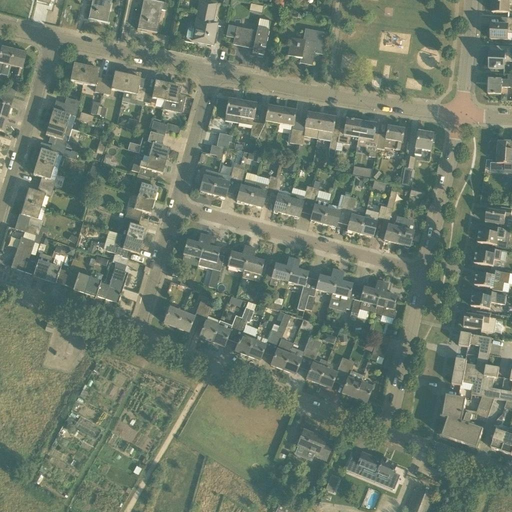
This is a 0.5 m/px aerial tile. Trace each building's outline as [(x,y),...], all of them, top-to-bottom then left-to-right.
[(87,0),(87,1),(93,2),(89,19),(88,19),(88,20),(107,24),(107,23),(105,23),(109,0),(87,0)] [(163,4),(143,0),(144,1),(138,30),(137,30),(157,34),(156,34),(157,28),(156,28),(161,4),(163,4)] [(511,0),(492,0),(492,13),(509,14),(509,5),(511,4),(511,0)] [(216,6),(201,3),(193,41),(212,46),(217,25),(213,24),(216,6)] [(511,19),(501,19),(501,25),(491,25),(491,40),(508,41),(508,34),(511,34),(511,19)] [(268,31),(270,22),(259,20),(258,29),(257,29),(256,33),(237,29),(235,36),(233,45),(253,49),(252,54),(263,56),(269,31),(268,31)] [(324,46),(327,34),(305,30),(303,42),(290,39),(287,57),(306,61),(305,65),(312,67),(316,45),(324,46)] [(10,67),(13,51),(1,48),(0,54),(0,74),(1,75),(7,77),(10,67)] [(511,62),(511,55),(511,48),(501,48),(500,54),(490,53),(489,69),(504,70),(504,62),(511,62)] [(22,70),(26,54),(13,51),(10,67),(17,69),(15,77),(20,78),(21,70),(22,70)] [(86,68),(79,66),(74,65),(70,82),(83,84),(87,67),(86,67),(86,68)] [(94,70),(87,68),(87,67),(83,84),(96,87),(95,93),(102,94),(105,81),(98,79),(99,70),(94,69),(94,70)] [(127,76),(119,75),(119,74),(114,73),(112,82),(105,81),(102,94),(110,96),(111,90),(124,93),(127,76)] [(511,88),(511,75),(508,76),(508,80),(489,80),(488,95),(501,95),(502,88),(511,88)] [(135,78),(128,77),(128,76),(127,76),(124,93),(122,99),(136,101),(143,103),(146,89),(145,89),(145,86),(139,85),(140,79),(135,78)] [(167,85),(160,84),(160,83),(155,82),(153,91),(146,89),(143,103),(151,105),(152,99),(165,102),(168,85),(167,85)] [(176,87),(168,85),(169,85),(168,85),(165,102),(163,110),(182,114),(185,97),(179,96),(181,88),(176,87)] [(14,98),(16,90),(4,87),(2,95),(14,98)] [(0,119),(7,121),(10,109),(0,105),(0,101),(2,95),(0,94),(0,119)] [(78,110),(80,103),(67,99),(64,106),(78,110)] [(238,125),(242,102),(228,100),(224,122),(238,125)] [(253,121),(256,105),(242,102),(238,125),(252,127),(250,137),(256,138),(259,124),(252,123),(253,121)] [(49,123),(66,129),(70,116),(76,118),(78,110),(64,106),(62,113),(53,111),(49,123)] [(279,125),(282,109),(268,107),(265,123),(279,125)] [(292,127),(295,112),(282,109),(279,125),(292,127)] [(317,140),(321,116),(307,114),(304,132),(298,131),(296,145),(302,146),(303,137),(317,140)] [(339,130),(333,130),(335,118),(321,116),(317,140),(330,142),(328,154),(329,158),(334,159),(336,144),(337,144),(339,133),(339,129),(339,130)] [(126,121),(119,119),(117,126),(124,128),(126,121)] [(339,133),(337,144),(342,145),(348,146),(350,137),(358,139),(361,123),(353,121),(350,121),(347,120),(346,120),(344,134),(339,133)] [(165,132),(167,126),(153,122),(152,128),(165,132)] [(71,150),(73,144),(68,143),(71,130),(66,129),(49,123),(45,136),(50,137),(48,143),(52,144),(52,145),(66,149),(66,148),(71,150)] [(375,125),(361,123),(358,139),(366,140),(365,148),(365,150),(366,152),(367,153),(369,154),(369,157),(375,158),(376,150),(377,150),(377,149),(378,139),(373,138),(375,125)] [(262,139),(265,125),(259,124),(256,138),(262,139)] [(400,151),(403,130),(387,127),(386,137),(378,136),(378,139),(377,149),(383,151),(384,149),(400,151)] [(144,156),(166,162),(165,162),(167,154),(168,154),(169,149),(161,147),(165,132),(152,128),(149,137),(144,156)] [(296,145),(298,131),(292,130),(290,144),(296,145)] [(418,133),(415,150),(414,155),(421,157),(422,151),(430,152),(431,143),(434,144),(435,136),(432,136),(432,135),(418,133)] [(227,150),(229,143),(224,142),(226,136),(219,134),(216,147),(223,149),(227,150)] [(511,141),(511,146),(507,146),(507,143),(498,143),(497,165),(505,165),(504,171),(511,171),(511,141)] [(221,161),(223,149),(216,147),(211,146),(210,155),(217,156),(216,160),(221,161)] [(70,153),(65,151),(52,147),(50,153),(41,150),(37,163),(58,170),(62,157),(63,158),(74,161),(77,154),(71,152),(70,153)] [(111,162),(112,156),(105,155),(103,164),(116,167),(116,164),(111,162)] [(138,175),(151,179),(155,180),(157,174),(162,175),(164,170),(163,170),(165,163),(166,163),(166,162),(144,156),(142,163),(141,163),(139,167),(133,165),(131,172),(139,174),(138,175)] [(412,170),(414,159),(406,158),(404,168),(412,170)] [(53,190),(55,183),(54,182),(58,170),(37,163),(33,176),(42,178),(40,185),(41,185),(41,186),(53,190)] [(298,165),(290,163),(288,171),(296,173),(298,165)] [(104,167),(101,172),(106,176),(110,171),(104,167)] [(236,181),(239,169),(233,168),(231,178),(218,175),(212,196),(225,200),(226,193),(232,195),(235,181),(236,181)] [(245,171),(243,170),(239,169),(236,181),(242,183),(245,171)] [(376,170),(371,176),(376,180),(381,174),(376,170)] [(212,196),(218,175),(215,174),(205,171),(199,193),(212,196)] [(94,181),(96,176),(90,173),(88,173),(86,178),(94,181)] [(291,195),(278,192),(280,187),(282,186),(283,183),(282,181),(283,177),(277,175),(276,179),(273,191),(271,197),(277,199),(273,212),(286,216),(291,194),(291,195)] [(156,195),(158,189),(149,187),(151,181),(138,177),(136,183),(141,185),(138,197),(154,202),(156,194),(156,195)] [(273,191),(276,179),(270,177),(268,187),(255,183),(249,206),(262,209),(267,190),(273,191)] [(249,206),(255,183),(245,180),(243,187),(240,187),(236,203),(249,206)] [(53,190),(41,186),(40,187),(39,187),(37,193),(28,190),(25,203),(41,208),(45,196),(51,197),(53,190)] [(309,201),(313,189),(307,187),(304,197),(291,194),(286,216),(298,219),(304,199),(309,201)] [(323,225),(327,210),(326,210),(329,202),(316,199),(319,190),(313,189),(309,201),(315,202),(310,222),(323,225)] [(423,199),(424,192),(411,189),(409,196),(413,197),(423,199)] [(389,222),(396,193),(395,193),(391,192),(387,208),(383,221),(389,222)] [(154,203),(154,202),(138,197),(134,210),(128,208),(127,215),(140,219),(142,212),(150,215),(152,210),(151,210),(154,203)] [(343,225),(350,198),(343,197),(340,208),(337,207),(336,212),(327,210),(323,225),(335,229),(337,223),(343,225)] [(364,220),(363,219),(354,217),(356,212),(353,212),(356,200),(350,198),(343,225),(348,226),(347,232),(359,235),(364,220)] [(428,202),(422,201),(419,209),(425,211),(428,202)] [(47,235),(47,233),(48,230),(41,228),(43,223),(41,222),(37,221),(41,208),(25,203),(21,215),(29,218),(27,224),(30,225),(30,227),(27,226),(27,227),(25,233),(41,238),(43,234),(47,235)] [(383,221),(387,208),(381,207),(380,207),(379,214),(366,211),(363,219),(364,220),(359,235),(372,239),(376,223),(377,219),(383,221)] [(511,220),(511,213),(511,210),(501,208),(500,213),(487,211),(485,223),(504,226),(505,219),(511,220)] [(145,235),(146,230),(137,227),(139,221),(126,217),(124,223),(122,229),(122,236),(143,242),(142,242),(144,234),(145,235)] [(397,245),(403,219),(397,217),(394,228),(388,226),(384,242),(397,245)] [(409,248),(411,241),(413,233),(414,228),(414,227),(410,226),(412,221),(403,219),(397,245),(409,248)] [(503,241),(505,230),(494,229),(493,233),(480,231),(478,243),(497,246),(498,240),(503,241)] [(35,257),(41,238),(25,233),(22,240),(21,239),(22,239),(21,239),(14,260),(13,261),(14,261),(11,269),(12,269),(24,273),(28,261),(29,261),(28,261),(30,255),(35,257)] [(122,236),(117,235),(114,248),(111,247),(110,249),(107,248),(107,252),(115,255),(128,259),(130,253),(139,255),(140,250),(142,243),(143,242),(122,236)] [(199,262),(205,236),(200,235),(198,244),(187,241),(183,256),(194,258),(193,260),(199,262)] [(220,272),(224,258),(218,256),(220,250),(209,247),(211,238),(205,236),(199,262),(198,267),(220,272)] [(243,273),(250,248),(245,246),(242,256),(231,253),(227,267),(238,270),(237,272),(243,273)] [(260,276),(264,262),(253,259),(256,249),(250,248),(243,273),(242,278),(258,283),(260,276)] [(500,262),(501,252),(490,250),(489,254),(476,252),(474,264),(493,267),(494,261),(500,262)] [(126,267),(128,261),(115,257),(113,264),(114,264),(126,267)] [(287,285),(294,260),(289,258),(286,268),(275,265),(271,279),(269,286),(286,290),(287,285)] [(304,288),(308,274),(297,271),(299,261),(294,260),(287,285),(293,287),(293,285),(304,288)] [(37,263),(29,261),(28,261),(24,273),(33,276),(32,278),(33,278),(44,281),(49,266),(37,262),(37,263)] [(126,267),(114,264),(114,270),(124,273),(126,267)] [(65,286),(69,274),(60,271),(60,270),(49,266),(44,281),(55,285),(56,283),(65,286)] [(124,273),(114,270),(109,287),(108,287),(109,288),(105,300),(117,304),(118,304),(120,297),(121,297),(121,296),(128,274),(127,274),(124,273)] [(331,297),(338,271),(333,270),(330,279),(319,276),(315,291),(326,294),(326,295),(331,297)] [(349,299),(352,285),(341,282),(344,273),(338,271),(331,297),(330,300),(340,303),(338,308),(349,311),(352,300),(349,299)] [(509,285),(510,275),(491,271),(490,276),(477,274),(475,286),(493,289),(493,291),(502,293),(504,284),(509,285)] [(77,277),(69,274),(65,286),(73,289),(73,291),(78,293),(84,295),(89,279),(78,276),(77,277)] [(193,284),(195,277),(193,277),(183,274),(181,281),(193,284)] [(105,300),(109,288),(108,287),(100,284),(101,283),(89,279),(84,295),(95,299),(96,297),(105,300)] [(192,290),(194,284),(193,284),(181,281),(179,287),(189,290),(192,290)] [(214,291),(216,283),(209,281),(207,289),(214,291)] [(374,314),(382,283),(377,282),(374,291),(363,288),(359,302),(354,301),(351,313),(358,315),(359,310),(368,313),(374,314)] [(393,320),(395,311),(393,311),(397,297),(385,294),(388,284),(382,283),(374,314),(383,317),(393,320)] [(304,312),(305,310),(304,310),(307,299),(309,292),(302,290),(297,310),(304,312)] [(505,306),(507,296),(498,294),(487,292),(486,297),(473,295),(471,307),(490,310),(491,303),(505,306)] [(311,312),(315,298),(314,298),(313,300),(307,299),(304,310),(305,310),(311,312)] [(206,305),(207,301),(202,299),(201,299),(195,315),(201,317),(206,305)] [(280,312),(281,306),(273,304),(272,304),(270,310),(280,312)] [(206,305),(201,317),(207,319),(208,318),(212,307),(206,305)] [(176,329),(182,314),(170,309),(164,324),(176,329)] [(254,312),(246,309),(245,309),(245,310),(243,315),(241,319),(242,319),(237,331),(242,333),(245,326),(247,323),(249,323),(254,312)] [(490,319),(491,315),(480,313),(479,317),(465,315),(463,327),(482,330),(481,333),(494,335),(497,320),(490,319)] [(188,334),(194,319),(182,314),(176,329),(188,334)] [(278,347),(274,358),(270,366),(283,371),(291,349),(279,344),(281,340),(290,317),(284,315),(281,322),(279,327),(277,333),(273,345),(278,347)] [(242,319),(241,319),(235,317),(232,327),(220,322),(212,343),(224,348),(231,329),(237,331),(242,319)] [(220,322),(208,318),(207,319),(199,338),(212,343),(220,322)] [(245,326),(242,333),(235,352),(247,357),(255,336),(257,330),(245,326)] [(273,345),(277,333),(271,331),(267,341),(255,336),(247,357),(259,362),(267,343),(273,345)] [(492,339),(461,333),(461,334),(462,334),(461,338),(459,347),(469,349),(470,345),(480,347),(479,357),(488,359),(492,339)] [(387,349),(390,341),(378,337),(375,345),(387,349)] [(308,359),(315,341),(314,341),(309,339),(303,353),(291,349),(283,371),(295,376),(302,357),(308,359)] [(321,343),(315,341),(308,359),(314,361),(321,343)] [(384,359),(385,356),(387,349),(375,345),(372,355),(374,356),(384,359)] [(487,367),(488,359),(479,357),(477,366),(466,365),(467,361),(457,359),(455,369),(456,369),(455,372),(485,378),(487,367)] [(339,385),(348,361),(342,359),(336,375),(331,373),(333,368),(332,366),(327,364),(325,368),(319,385),(330,390),(333,382),(339,385)] [(320,360),(318,367),(312,365),(306,380),(319,385),(325,368),(327,364),(327,363),(320,360)] [(354,399),(360,384),(348,379),(354,364),(348,361),(339,385),(344,387),(342,394),(354,399)] [(494,400),(500,401),(502,391),(492,389),(494,379),(497,379),(499,369),(490,367),(490,368),(487,367),(485,378),(481,397),(482,398),(494,400)] [(472,396),(481,397),(485,378),(455,372),(454,376),(452,385),(462,387),(463,384),(473,386),(472,396)] [(511,372),(510,382),(511,382),(511,391),(511,393),(502,391),(500,401),(507,402),(511,402),(511,372)] [(366,404),(372,389),(360,384),(354,399),(366,404)] [(90,388),(85,385),(81,391),(86,394),(90,388)] [(465,411),(466,400),(447,397),(443,415),(463,419),(465,411)] [(494,400),(482,398),(477,413),(465,411),(463,419),(466,419),(465,421),(470,423),(471,420),(486,423),(494,400)] [(69,414),(66,420),(71,423),(75,417),(69,414)] [(477,450),(484,431),(449,419),(442,438),(477,450)] [(511,429),(510,428),(509,432),(502,452),(511,456),(511,429)] [(502,452),(509,432),(498,429),(491,449),(502,452)] [(316,437),(311,436),(312,434),(303,431),(297,447),(327,459),(332,447),(325,444),(326,440),(316,436),(316,437)] [(362,454),(354,451),(346,470),(386,486),(389,480),(390,480),(395,466),(382,460),(381,462),(362,454)] [(416,488),(406,511),(428,511),(435,496),(416,488)] [(298,511),(280,503),(276,511),(298,511)]
